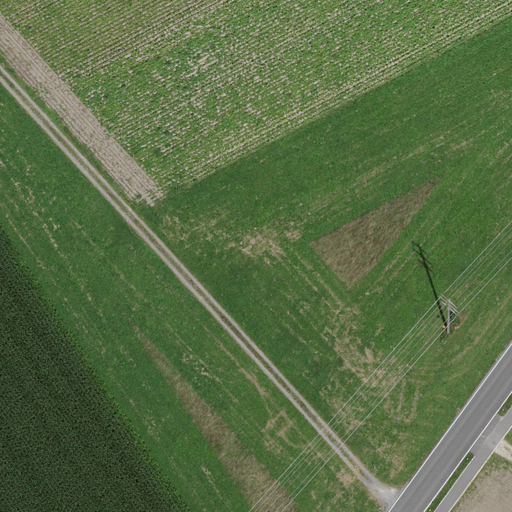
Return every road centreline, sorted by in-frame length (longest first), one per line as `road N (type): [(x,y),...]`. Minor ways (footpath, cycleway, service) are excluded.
road 1 (track): [(397,511),(0,72)]
road 2 (unclassified): [(406,511),(511,368)]
